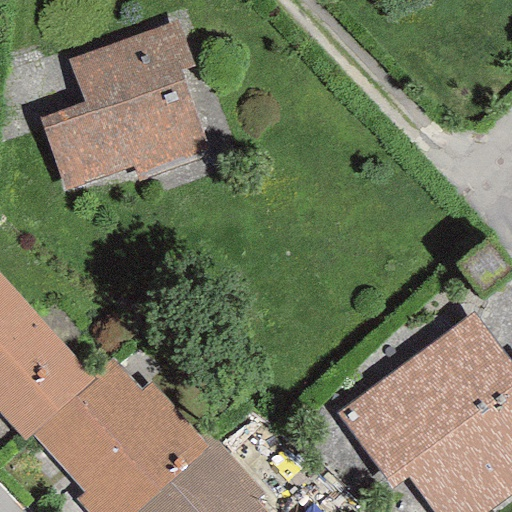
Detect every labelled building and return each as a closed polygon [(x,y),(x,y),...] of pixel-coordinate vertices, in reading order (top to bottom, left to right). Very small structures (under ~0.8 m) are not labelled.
[(140,171),(199,150),(170,70),(187,64),(176,32),(77,67),(92,108),(48,124),(66,176),(134,152),(140,171)] [(40,423),(84,383),(0,288),(0,402),(28,434),(40,423)] [(511,384),(506,388),(462,330),(347,415),(394,480),(410,468),(443,511),(470,511),(511,480),(511,384)] [(123,511),(133,504),(198,446),(149,392),(140,400),(106,363),(84,383),(40,423),(98,488),(89,497),(102,511),(123,511)] [(256,511),(198,446),(133,504),(139,511),(256,511)]
